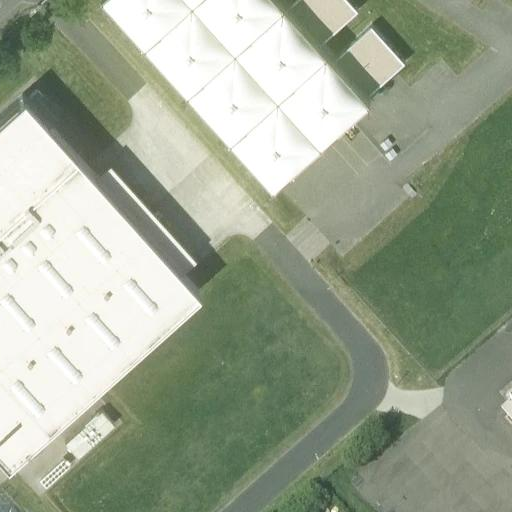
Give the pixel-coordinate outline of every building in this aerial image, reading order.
[(288,5),(283,0),(109,0),(275,185),(371,98),(368,95),(334,57),(336,56),(322,42),(321,43),(288,5)] [(350,0),(293,0),(288,5),(321,43),(322,42),(359,9),(350,0)] [(336,56),(334,57),(368,95),(405,61),(372,24),(336,56)] [(196,287),(23,95),(0,116),(0,452),(5,458),(196,287)] [(97,408),(62,440),(77,456),(111,423),(97,408)]
